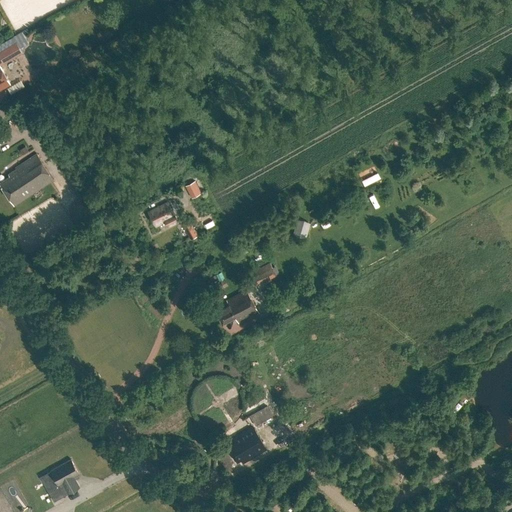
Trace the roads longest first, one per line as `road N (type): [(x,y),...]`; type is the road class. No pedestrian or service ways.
road 1 (tertiary): [(0,257),(114,434),(217,511)]
road 2 (track): [(511,179),(318,292)]
